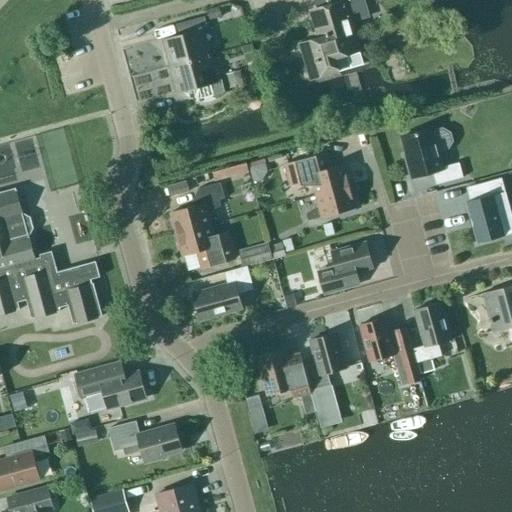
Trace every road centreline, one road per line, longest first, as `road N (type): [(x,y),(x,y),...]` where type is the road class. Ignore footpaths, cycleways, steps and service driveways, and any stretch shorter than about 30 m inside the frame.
road 1 (residential): [(186,360),(148,320),(115,196),(128,146),(98,26)]
road 2 (residential): [(186,360),(212,338),(425,281)]
road 3 (residential): [(242,511),(211,391),(186,360)]
